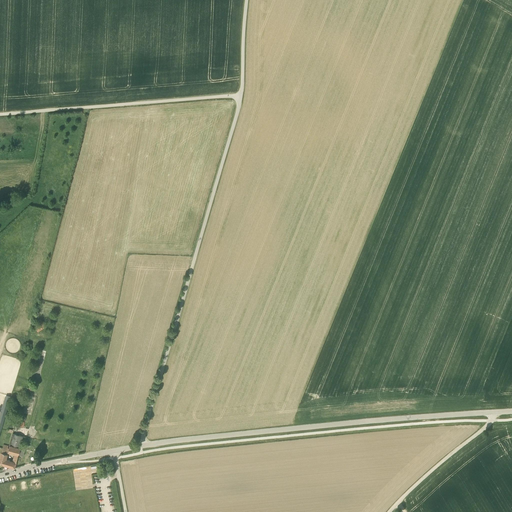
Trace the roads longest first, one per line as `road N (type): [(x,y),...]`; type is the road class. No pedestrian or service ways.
road 1 (unclassified): [(142,445),(241,94)]
road 2 (tertiary): [(142,445),(493,411)]
road 3 (unclassified): [(0,114),(241,94)]
road 4 (unclassified): [(390,511),(493,411)]
